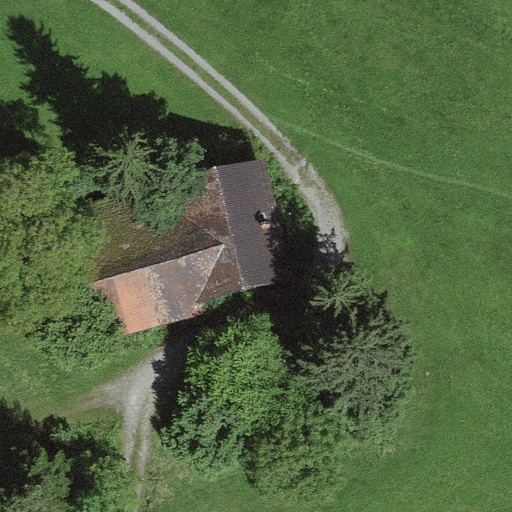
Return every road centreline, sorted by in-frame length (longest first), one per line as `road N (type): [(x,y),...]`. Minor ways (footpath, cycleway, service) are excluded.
road 1 (track): [(0,440),(273,330),(332,292),(336,256),(325,211),(270,141),(152,34),(100,0)]
road 2 (track): [(151,382),(120,511)]
